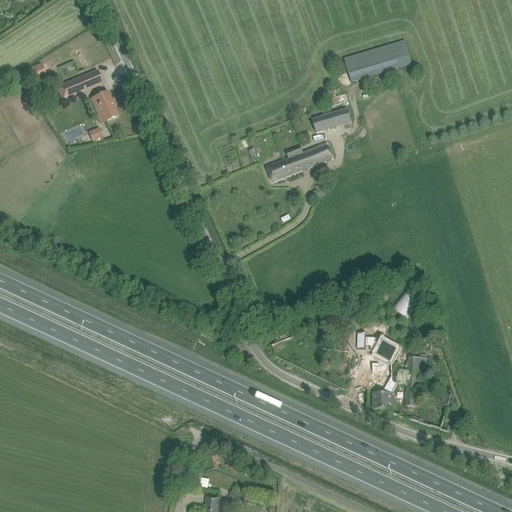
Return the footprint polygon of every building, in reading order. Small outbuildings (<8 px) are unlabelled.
[(352,82),(413,65),(406,40),(345,57),(352,82)] [(24,70),(28,81),(45,74),(41,63),(24,70)] [(57,89),(63,102),(103,85),(97,71),(57,89)] [(101,113),(97,115),(101,124),(117,117),(106,93),(92,99),(96,108),(98,107),(101,113)] [(351,123),(347,109),(312,120),(316,134),(330,130),(336,128),(351,123)] [(99,128),(88,133),(92,141),(102,137),(99,128)] [(303,153),(300,147),(285,153),(288,159),(266,167),(272,184),(333,160),(327,144),(303,153)] [(327,195),(326,193),(329,192),(326,186),(323,188),(323,187),(312,192),(316,200),(327,195)] [(363,336),(354,337),(355,353),(363,353),(363,349),(369,349),(369,351),(376,354),(375,356),(390,364),(397,350),(381,343),(381,340),(363,341),(363,336)] [(425,377),(425,359),(407,358),(407,364),(405,367),(407,368),(408,379),(406,407),(409,407),(409,411),(412,411),(412,407),(416,407),(417,376),(425,377)] [(390,381),(382,394),(392,394),(398,384),(397,383),(397,385),(390,381)] [(443,404),(452,407),(455,397),(443,393),(441,399),(444,400),(443,404)] [(201,479),(199,486),(207,488),(209,480),(201,479)] [(204,511),(220,511),(222,499),(206,497),(204,511)]
